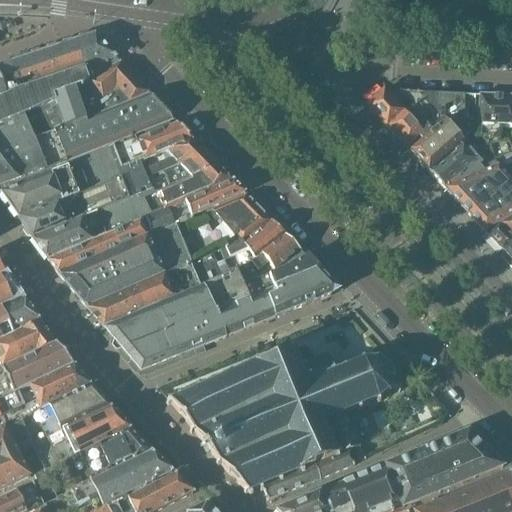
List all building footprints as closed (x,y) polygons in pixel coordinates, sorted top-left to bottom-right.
[(0,68),(0,99),(11,95),(13,94),(83,71),(114,60),(116,59),(94,36),(10,64),(11,65),(0,68)] [(25,116),(28,115),(54,103),(52,98),(74,89),(89,84),(101,72),(117,65),(114,60),(83,71),(13,94),(11,95),(0,99),(0,126),(12,121),(16,119),(20,117),(21,118),(25,116)] [(95,91),(83,99),(91,119),(149,96),(147,93),(120,64),(117,65),(101,72),(89,84),(95,91)] [(12,121),(0,126),(0,188),(46,170),(107,146),(173,121),(149,96),(91,119),(85,122),(74,89),(52,98),(54,103),(28,115),(25,116),(21,118),(20,117),(16,119),(12,121)] [(384,91),(367,107),(409,153),(445,122),(457,118),(458,119),(464,115),(464,96),(403,92),(384,91)] [(511,97),(479,96),(478,126),(479,126),(499,126),(511,127),(511,97)] [(464,115),(458,119),(462,123),(467,119),(464,115)] [(445,122),(409,153),(428,173),(462,143),(472,133),(462,123),(458,119),(457,118),(445,122)] [(173,121),(107,146),(121,179),(129,200),(153,190),(147,179),(146,175),(143,170),(141,164),(145,162),(144,161),(166,152),(192,141),(177,125),(173,121)] [(496,137),(480,137),(486,146),(497,144),(496,137)] [(159,164),(143,170),(146,175),(147,179),(163,172),(206,155),(192,141),(166,152),(173,159),(159,164)] [(488,173),(445,191),(447,194),(482,231),(485,234),(511,219),(511,146),(510,141),(497,144),(486,146),(479,148),(482,153),(488,152),(494,164),(485,169),(488,173)] [(462,143),(428,173),(445,191),(488,173),(485,169),(494,164),(488,152),(482,153),(479,148),(469,151),(462,143)] [(0,197),(18,222),(121,179),(107,146),(46,170),(0,188),(0,197)] [(206,155),(163,172),(169,188),(192,178),(218,168),(206,155)] [(158,194),(166,212),(168,211),(169,211),(169,209),(185,203),(185,204),(234,184),(218,168),(192,178),(169,188),(158,194)] [(129,200),(121,179),(18,222),(32,241),(129,200)] [(242,196),(244,194),(234,184),(185,204),(169,211),(168,211),(174,225),(242,196)] [(145,221),(166,212),(158,194),(155,195),(153,190),(129,200),(32,241),(47,261),(145,221)] [(238,234),(242,241),(253,235),(271,221),(270,220),(270,221),(255,206),(256,206),(254,204),(254,205),(246,197),(219,209),(209,213),(216,221),(220,219),(234,237),(238,234)] [(168,211),(166,212),(145,221),(153,238),(176,229),(174,225),(168,211)] [(511,219),(485,234),(502,252),(511,248),(511,219)] [(58,276),(153,238),(145,221),(47,261),(58,276)] [(254,261),(286,236),(271,221),(253,235),(242,241),(225,249),(220,251),(224,262),(247,251),(254,261)] [(58,276),(87,310),(98,305),(192,265),(176,229),(153,238),(58,276)] [(298,252),(300,251),(286,236),(254,261),(251,263),(258,271),(268,263),(274,270),(298,252)] [(511,248),(502,252),(511,262),(511,248)] [(306,258),(295,267),(243,287),(237,272),(203,286),(203,287),(201,287),(214,316),(254,301),(266,296),(322,274),(306,258)] [(105,331),(201,287),(192,265),(98,305),(87,310),(105,331)] [(0,310),(23,300),(5,275),(5,274),(0,276),(0,310)] [(254,301),(264,325),(333,297),(335,288),(322,274),(266,296),(254,301)] [(105,331),(141,373),(264,325),(254,301),(214,316),(201,287),(105,331)] [(0,340),(39,323),(23,300),(0,310),(0,340)] [(0,400),(12,395),(13,395),(29,388),(74,367),(39,323),(0,340),(0,400)] [(169,404),(167,405),(168,407),(172,406),(180,417),(181,416),(181,417),(183,416),(186,420),(185,421),(186,422),(185,423),(192,431),(190,434),(192,436),(194,434),(203,445),(204,444),(211,452),(210,453),(218,464),(215,465),(218,468),(221,466),(232,478),(233,477),(237,481),(236,482),(245,493),(243,494),(245,497),(248,496),(250,498),(251,498),(251,495),(259,492),(312,469),(339,458),(323,424),(346,415),(359,409),(360,412),(363,411),(361,408),(377,402),(378,404),(381,403),(380,401),(387,394),(390,396),(392,393),(389,391),(390,391),(399,393),(399,392),(401,385),(392,383),(392,382),(395,382),(395,379),(391,379),(387,371),(390,369),(389,366),(386,368),(378,363),(379,360),(376,359),(375,363),(366,363),(364,360),(362,361),(363,364),(347,370),(346,367),(343,368),(344,371),(335,374),(329,357),(302,368),(296,354),(299,353),(298,350),(295,351),(294,348),(291,349),(292,352),(260,364),(258,361),(255,362),(257,366),(238,374),(237,371),(235,372),(236,375),(219,382),(218,379),(215,380),(217,383),(200,390),(199,387),(196,388),(198,392),(181,399),(180,396),(177,397),(179,400),(173,403),(170,400),(169,400),(167,401),(169,404)] [(12,395),(0,400),(0,423),(1,423),(3,428),(5,427),(15,422),(90,388),(74,367),(29,388),(13,395),(12,395)] [(5,427),(14,445),(18,454),(23,451),(32,447),(33,448),(112,412),(90,388),(15,422),(15,423),(5,427)] [(112,412),(33,448),(36,455),(40,462),(43,470),(45,473),(61,465),(79,456),(130,432),(112,412)] [(339,458),(312,469),(318,483),(321,482),(354,467),(353,466),(347,453),(359,449),(360,448),(346,415),(323,424),(339,458)] [(3,428),(0,429),(0,451),(14,445),(5,427),(3,428)] [(130,432),(79,456),(91,482),(151,455),(131,431),(130,432)] [(502,468),(491,456),(472,436),(471,437),(468,433),(386,467),(403,509),(416,504),(502,468)] [(0,471),(22,461),(18,454),(14,445),(0,451),(0,471)] [(23,451),(27,459),(36,455),(33,448),(32,447),(23,451)] [(36,455),(27,459),(31,467),(40,462),(36,455)] [(125,495),(125,496),(150,484),(151,485),(154,483),(153,482),(171,474),(151,455),(91,482),(71,492),(75,500),(68,503),(70,508),(97,495),(103,505),(125,495)] [(0,471),(0,492),(30,478),(22,461),(0,471)] [(40,462),(31,467),(34,474),(43,470),(40,462)] [(61,465),(45,473),(47,477),(50,482),(65,475),(61,465)] [(396,511),(403,509),(386,467),(276,511),(275,511),(396,511)] [(312,469),(259,492),(260,494),(264,492),(269,501),(318,483),(312,469)] [(43,470),(34,474),(38,482),(47,477),(45,473),(43,470)] [(415,511),(511,511),(511,478),(509,475),(415,511)] [(47,477),(38,482),(42,489),(51,485),(50,482),(47,477)] [(193,496),(174,477),(127,499),(125,496),(125,495),(103,505),(105,510),(101,511),(157,511),(191,496),(192,497),(193,496)] [(0,511),(29,511),(44,505),(33,483),(0,499),(0,511)] [(51,485),(42,489),(46,497),(55,493),(51,485)]
